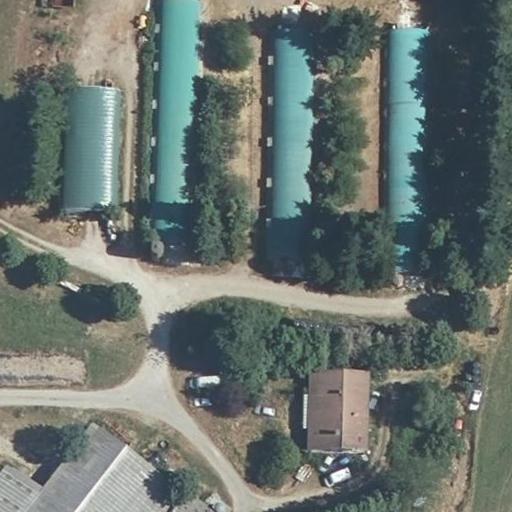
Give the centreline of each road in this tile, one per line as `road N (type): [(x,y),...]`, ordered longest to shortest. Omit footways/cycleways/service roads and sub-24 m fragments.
road 1 (track): [(0,220),(135,285),(160,311),(153,394),(223,464),(243,496),(240,511)]
road 2 (track): [(0,396),(153,394)]
